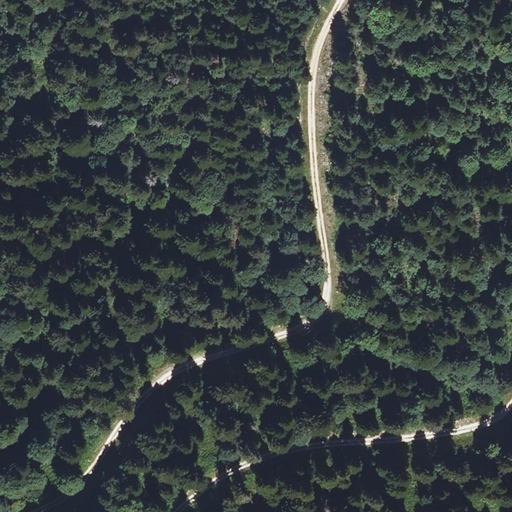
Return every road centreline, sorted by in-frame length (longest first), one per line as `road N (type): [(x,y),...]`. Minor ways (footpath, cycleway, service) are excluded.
road 1 (track): [(337,0),(311,42),(307,67),(321,200),(321,309),(160,373),(86,473),(28,511)]
road 2 (track): [(172,511),(240,453),(475,427),(505,416),(511,404)]
